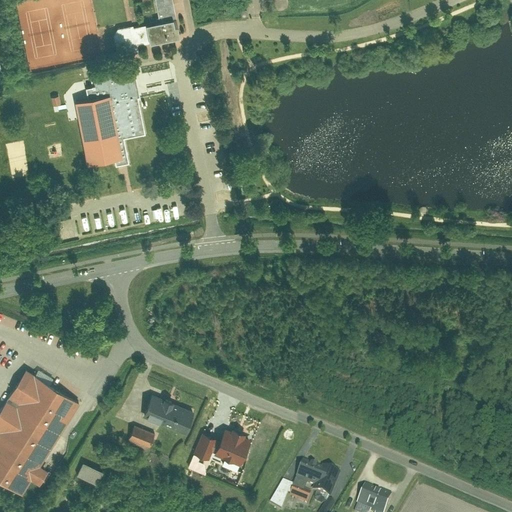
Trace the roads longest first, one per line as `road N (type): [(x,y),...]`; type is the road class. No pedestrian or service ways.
road 1 (residential): [(109,266),(123,318),(163,356),(511,507)]
road 2 (residential): [(215,246),(182,61),(190,43),(228,30),(352,34),(453,0)]
road 3 (residential): [(215,246),(335,242),(511,255)]
road 4 (track): [(376,448),(421,345),(457,334),(489,244)]
